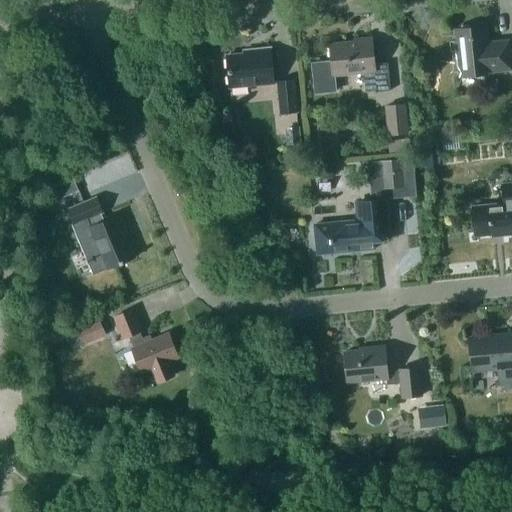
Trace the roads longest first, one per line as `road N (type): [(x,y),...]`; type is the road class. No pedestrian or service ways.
road 1 (residential): [(511,286),(264,314),(213,299),(196,278),(79,1)]
road 2 (track): [(3,461),(20,476),(267,481),(284,492),(291,511)]
road 3 (track): [(267,481),(421,470),(450,481),(511,467)]
